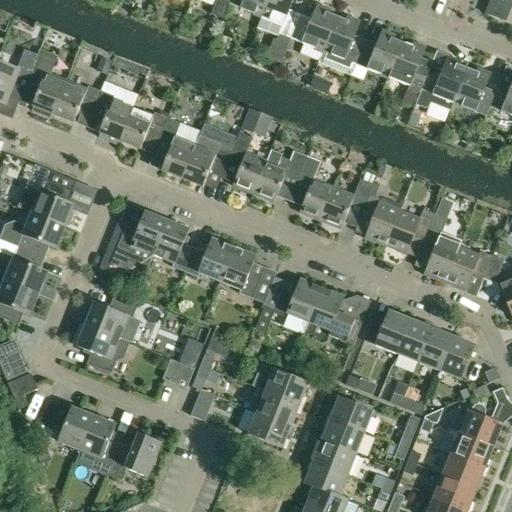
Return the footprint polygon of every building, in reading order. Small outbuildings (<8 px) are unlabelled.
[(240,9),(261,17),(262,17),(268,0),(230,0),(229,4),(241,8),(240,9)] [(300,15),(289,10),(292,0),(268,0),(262,17),(257,29),(277,36),(279,35),(290,40),(300,15)] [(511,0),(490,0),(485,15),(511,25),(511,0)] [(312,19),(300,15),(290,40),(302,44),(323,52),(337,17),(328,14),(329,12),(317,6),(312,19)] [(344,61),(355,65),(356,65),(365,41),(354,36),(359,23),(346,18),(345,21),(337,17),(323,52),(345,61),(344,61)] [(367,70),(388,78),(402,44),(393,40),(394,37),(382,33),(377,45),(365,41),(356,65),(367,70)] [(409,87),(421,91),(431,67),(419,62),(425,49),(412,44),(411,47),(402,44),(388,78),(409,87)] [(51,115),(53,115),(66,82),(50,76),(58,57),(40,50),(31,72),(30,75),(43,80),(32,107),(34,108),(32,113),(49,119),(51,115)] [(0,57),(1,54),(0,53),(0,101),(4,103),(7,97),(20,102),(30,75),(31,72),(21,67),(20,70),(18,73),(0,65),(0,57)] [(101,58),(96,71),(107,76),(112,63),(101,58)] [(448,59),(443,72),(431,67),(421,91),(415,106),(425,109),(426,106),(429,108),(430,104),(451,112),(454,104),(467,70),(458,66),(459,63),(448,59)] [(475,113),(486,117),(486,118),(490,108),(496,93),(484,88),(490,75),(477,70),(476,73),(467,70),(454,104),(475,113)] [(314,76),(309,88),(316,90),(321,79),(314,76)] [(74,123),(84,97),(97,101),(101,92),(98,92),(102,84),(91,79),(87,90),(66,82),(53,115),(74,123)] [(511,85),(510,90),(498,86),(496,93),(490,108),(501,112),(511,116),(511,85)] [(116,146),(117,141),(119,142),(133,109),(112,100),(113,97),(101,92),(97,101),(110,106),(99,134),(100,134),(99,139),(116,146)] [(164,129),(167,119),(154,114),(153,117),(133,109),(119,142),(140,150),(151,124),(164,129)] [(241,130),(265,139),(273,119),(249,110),(241,130)] [(412,114),(407,125),(416,129),(420,117),(412,114)] [(163,130),(175,135),(180,124),(168,119),(163,130)] [(159,140),(172,144),(161,171),(182,179),(195,146),(174,138),(176,135),(163,130),(159,140)] [(266,162),(246,154),(252,138),(239,133),(232,152),(223,174),(235,180),(232,187),(253,195),(266,162)] [(210,169),(223,174),(232,152),(219,147),(220,145),(199,137),(195,146),(182,179),(203,188),(210,169)] [(274,204),(285,176),(298,181),(307,158),(294,152),(290,161),(282,157),(283,155),(271,151),(266,162),(253,195),(274,204)] [(298,181),(310,186),(299,214),(320,222),(333,189),(313,181),(314,177),(321,163),(307,158),(298,181)] [(376,174),(388,179),(392,168),(380,164),(376,174)] [(40,192),(31,214),(65,228),(74,205),(63,201),(68,190),(72,192),(76,182),(48,171),(40,192)] [(360,180),(353,197),(333,189),(320,222),(341,230),(351,203),(364,208),(369,195),(373,185),(360,180)] [(373,185),(369,195),(380,199),(380,198),(384,190),(384,188),(374,184),(373,185)] [(376,241),(386,245),(399,212),(401,206),(380,198),(380,199),(369,195),(364,208),(361,217),(372,221),(365,239),(375,243),(376,241)] [(423,210),(419,220),(399,212),(386,245),(397,250),(396,252),(406,256),(413,237),(425,242),(435,215),(423,210)] [(145,213),(139,227),(127,223),(110,265),(123,270),(127,268),(130,270),(132,271),(144,266),(149,267),(153,256),(167,221),(145,213)] [(0,240),(18,247),(18,248),(41,257),(45,245),(56,250),(65,228),(31,214),(26,227),(14,222),(6,226),(0,240)] [(445,282),(459,248),(462,241),(442,233),(447,220),(435,215),(425,242),(436,246),(424,276),(434,280),(435,278),(445,282)] [(172,268),(184,273),(185,273),(194,249),(183,245),(189,230),(167,221),(153,256),(173,264),(172,268)] [(200,274),(220,283),(234,248),(211,239),(206,254),(194,249),(185,273),(198,279),(200,274)] [(37,268),(41,257),(18,248),(5,281),(39,295),(48,272),(37,268)] [(263,275),(251,270),(256,257),(234,248),(220,283),(242,291),(241,295),(253,300),(263,275)] [(472,275),(483,279),(483,280),(492,257),(480,252),(479,256),(459,248),(445,282),(456,286),(455,288),(465,292),(472,275)] [(503,262),(492,257),(483,280),(495,284),(503,262)] [(285,318),(286,314),(308,323),(322,289),(300,280),(295,293),(282,288),(272,313),(285,318)] [(511,280),(498,286),(511,318),(511,280)] [(0,318),(14,324),(19,312),(30,317),(39,295),(5,281),(0,292),(0,318)] [(330,337),(352,346),(353,346),(363,322),(338,312),(344,298),(322,289),(308,323),(302,338),(322,345),(327,343),(330,337)] [(113,297),(109,309),(94,303),(86,325),(120,339),(128,318),(132,320),(137,307),(113,297)] [(374,346),(397,355),(410,320),(388,312),(374,346)] [(260,318),(255,330),(265,334),(270,322),(260,318)] [(397,355),(418,363),(432,329),(410,320),(397,355)] [(77,347),(91,353),(86,365),(110,374),(115,361),(123,359),(129,343),(120,339),(86,325),(77,347)] [(418,363),(439,372),(453,337),(432,329),(418,363)] [(475,346),(453,337),(439,372),(461,381),(475,346)] [(248,350),(257,354),(260,347),(258,342),(251,340),(248,350)] [(222,354),(225,346),(215,342),(212,350),(222,354)] [(30,372),(20,350),(0,359),(0,365),(7,382),(30,372)] [(183,355),(179,363),(194,369),(198,361),(183,355)] [(205,355),(200,366),(210,370),(214,359),(205,355)] [(252,387),(265,392),(299,406),(308,384),(261,365),(259,370),(248,366),(243,377),(254,382),(252,387)] [(190,383),(194,370),(181,366),(177,379),(190,383)] [(200,366),(196,377),(216,385),(220,374),(210,370),(200,366)] [(484,374),(489,384),(498,380),(493,370),(484,374)] [(31,374),(8,384),(15,400),(25,396),(38,390),(31,374)] [(345,386),(357,391),(361,381),(349,377),(345,386)] [(489,395),(485,386),(472,391),(476,401),(489,395)] [(460,392),(463,400),(469,398),(466,389),(460,392)] [(493,394),(498,404),(507,400),(502,389),(493,394)] [(265,392),(257,414),(291,427),(299,406),(265,392)] [(389,404),(400,408),(404,398),(393,394),(389,404)] [(29,406),(25,396),(15,400),(19,410),(29,406)] [(339,398),(330,421),(364,434),(373,412),(339,398)] [(400,408),(411,412),(421,417),(425,407),(404,398),(400,408)] [(468,412),(459,434),(493,448),(502,425),(483,418),(486,414),(486,410),(484,407),(479,404),(476,406),(472,409),(470,413),(468,412)] [(194,407),(190,417),(201,422),(205,412),(194,407)] [(58,442),(80,451),(93,417),(71,408),(58,442)] [(257,414),(248,436),(282,449),(291,427),(257,414)] [(407,451),(412,440),(420,420),(410,416),(398,448),(407,451)] [(122,441),(111,437),(116,425),(93,417),(80,451),(76,462),(108,475),(112,465),(113,465),(122,441)] [(424,420),(420,431),(429,435),(434,423),(424,420)] [(330,421),(322,442),(356,455),(364,434),(330,421)] [(459,434),(451,455),(485,469),(493,448),(459,434)] [(138,435),(134,446),(122,441),(113,465),(112,465),(108,475),(122,481),(126,469),(148,478),(161,444),(138,435)] [(322,442),(313,463),(347,477),(356,455),(322,442)] [(403,462),(407,451),(398,448),(394,458),(403,462)] [(36,453),(40,465),(51,461),(47,449),(36,453)] [(412,452),(407,462),(417,466),(421,455),(412,452)] [(451,455),(442,476),(476,490),(485,469),(451,455)] [(407,462),(403,473),(412,477),(417,466),(407,462)] [(304,485),(313,489),(314,488),(339,498),(339,497),(347,477),(313,463),(304,485)] [(391,494),(395,483),(375,475),(371,485),(381,489),(381,490),(391,494)] [(442,476),(434,497),(468,511),(476,490),(442,476)] [(313,489),(305,510),(311,511),(343,511),(348,501),(339,497),(339,498),(314,488),(313,489)] [(387,504),(391,494),(381,490),(377,501),(387,504)] [(395,494),(390,505),(400,508),(407,511),(411,500),(395,494)] [(434,497),(428,511),(467,511),(468,511),(434,497)]
